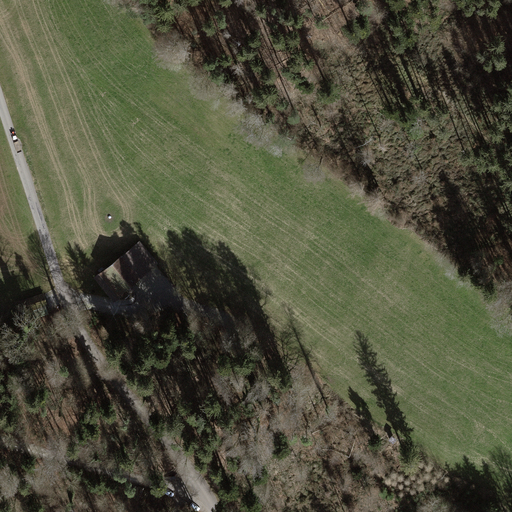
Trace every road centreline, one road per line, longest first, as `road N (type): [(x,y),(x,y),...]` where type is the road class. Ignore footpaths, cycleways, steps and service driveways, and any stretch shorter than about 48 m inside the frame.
road 1 (unclassified): [(212,511),(94,354),(63,288),(0,97)]
road 2 (track): [(511,154),(404,64),(281,0)]
road 3 (track): [(200,493),(0,438)]
road 4 (track): [(293,374),(185,467)]
road 5 (track): [(63,288),(108,303),(184,298)]
